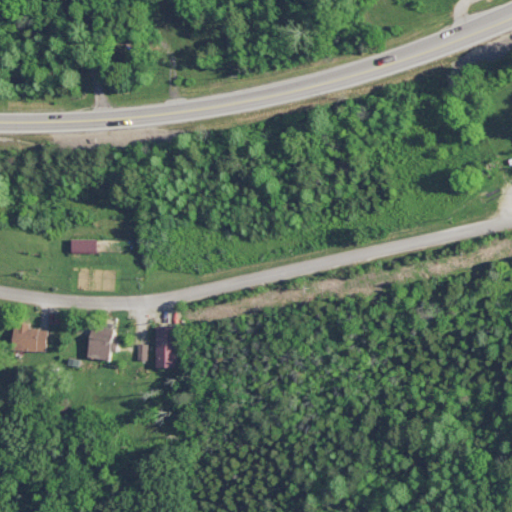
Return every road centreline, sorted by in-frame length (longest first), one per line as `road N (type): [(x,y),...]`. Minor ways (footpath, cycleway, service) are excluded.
road 1 (residential): [(511,211),(133,300),(0,291)]
road 2 (primary): [(182,113),(278,96),(511,13)]
road 3 (primary): [(0,127),(182,113)]
